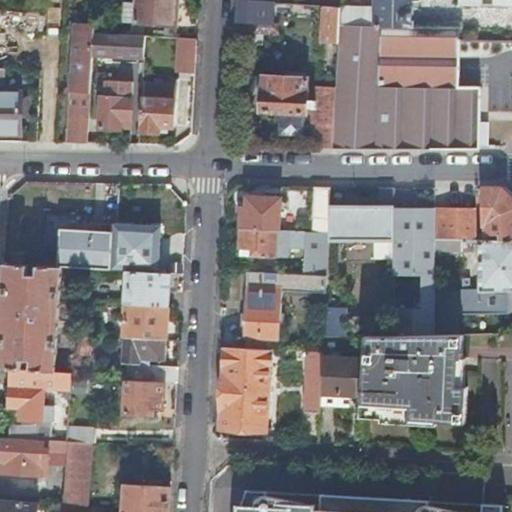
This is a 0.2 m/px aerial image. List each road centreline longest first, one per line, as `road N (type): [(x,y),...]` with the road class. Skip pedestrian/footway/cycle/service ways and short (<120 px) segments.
road 1 (residential): [(196,446),(511,465)]
road 2 (residential): [(511,171),(211,161)]
road 3 (residential): [(211,161),(196,446)]
road 4 (residential): [(211,161),(44,157)]
road 5 (residential): [(217,0),(211,161)]
road 6 (residential): [(53,0),(44,157)]
